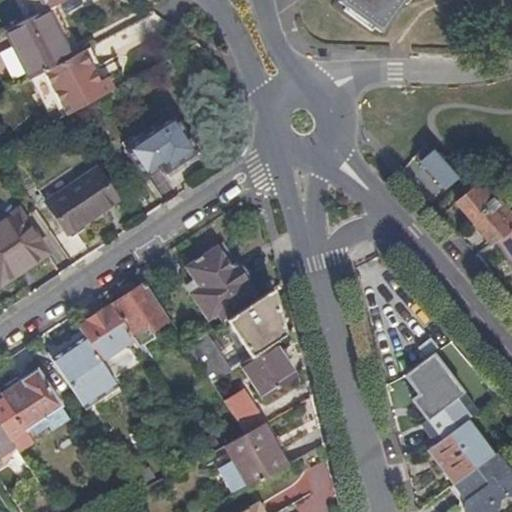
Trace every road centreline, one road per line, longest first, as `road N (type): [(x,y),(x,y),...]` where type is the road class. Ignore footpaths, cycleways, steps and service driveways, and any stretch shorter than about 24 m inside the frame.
road 1 (residential): [(0,333),(281,145)]
road 2 (tertiary): [(318,284),(373,511)]
road 3 (unclassified): [(511,354),(399,227)]
road 4 (tertiary): [(219,0),(272,118)]
